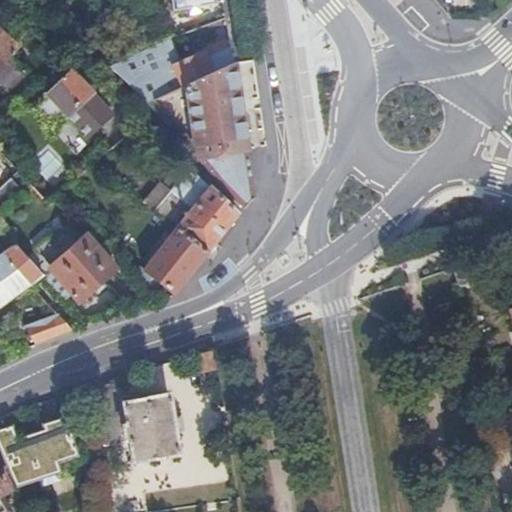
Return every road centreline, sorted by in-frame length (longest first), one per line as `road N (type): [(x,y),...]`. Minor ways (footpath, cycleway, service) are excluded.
road 1 (residential): [(320,269),(364,511)]
road 2 (residential): [(281,0),(304,158),(292,226)]
road 3 (secondary): [(0,390),(196,315)]
road 4 (secondary): [(356,130),(323,208),(320,269)]
road 5 (secondary): [(320,269),(378,228),(425,177)]
road 6 (secondary): [(196,315),(255,302),(320,269)]
road 7 (secondary): [(292,226),(252,274),(196,315)]
